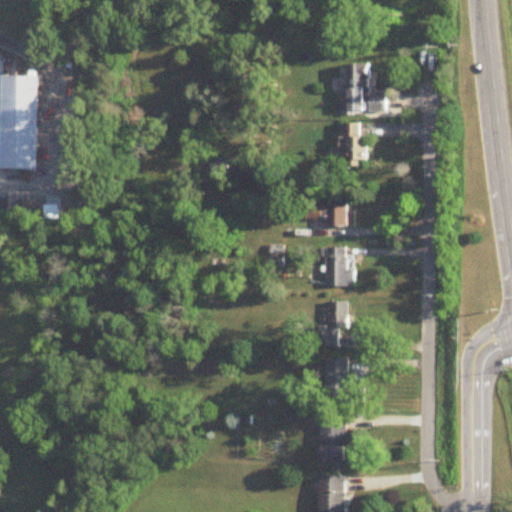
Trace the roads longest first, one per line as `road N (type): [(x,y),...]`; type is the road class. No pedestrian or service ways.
road 1 (residential): [(466,511),(440,495),(427,462),(429,90)]
road 2 (primary): [(488,0),(511,221)]
road 3 (tertiary): [(471,511),(483,362),(511,339)]
